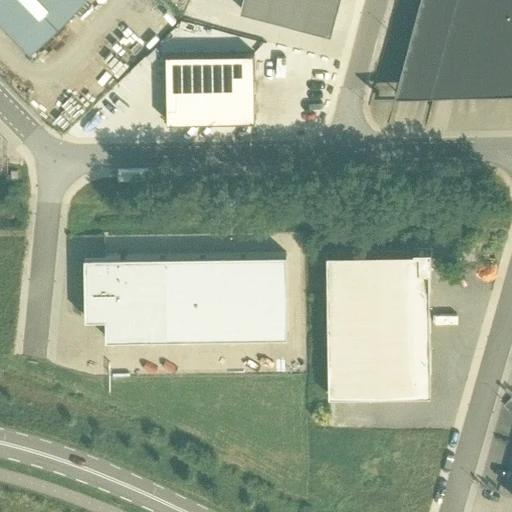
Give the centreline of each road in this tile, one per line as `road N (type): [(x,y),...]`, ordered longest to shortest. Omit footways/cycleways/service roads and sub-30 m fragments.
road 1 (residential): [(56,157),(511,151)]
road 2 (residential): [(511,289),(451,511)]
road 3 (residential): [(35,351),(56,157)]
road 4 (secondary): [(0,443),(180,511)]
